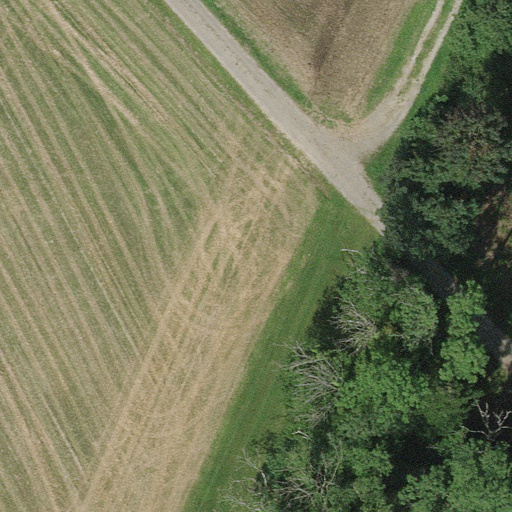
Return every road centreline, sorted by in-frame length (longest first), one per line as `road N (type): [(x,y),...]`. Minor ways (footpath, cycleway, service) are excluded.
road 1 (track): [(511,345),(192,0)]
road 2 (track): [(469,0),(366,188)]
